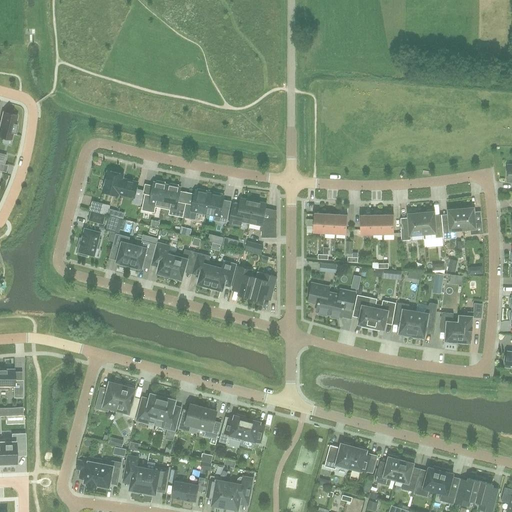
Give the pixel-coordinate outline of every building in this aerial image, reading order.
[(17,116),(3,113),(0,125),(0,136),(11,139),(13,133),(15,133),(17,125),(15,124),(17,116)] [(138,183),(124,179),(122,178),(123,174),(108,171),(108,173),(106,172),(104,179),(106,179),(103,192),(118,196),(118,194),(134,198),(138,183)] [(162,208),(167,185),(165,184),(165,182),(157,180),(156,182),(154,182),(151,195),(145,194),(141,210),(154,213),(155,207),(162,208)] [(167,185),(162,208),(170,210),(169,214),(183,217),(186,203),(178,202),(181,187),(178,187),(179,185),(170,183),(170,185),(167,185)] [(186,203),(183,217),(196,220),(197,212),(206,214),(210,193),(207,193),(207,191),(198,189),(197,191),(196,190),(193,205),(186,203)] [(213,194),(210,193),(206,214),(214,216),(213,220),(227,223),(229,210),(221,208),(224,196),(222,196),(223,194),(213,192),(213,194)] [(249,223),(254,201),(241,198),(238,212),(232,211),(229,224),(241,226),(242,221),(249,223)] [(92,201),(90,210),(101,213),(103,204),(92,201)] [(267,203),(254,201),(249,223),(261,225),(261,237),(277,238),(277,218),(264,218),(267,203)] [(461,209),(463,229),(470,229),(471,235),(483,234),(482,221),(475,221),(474,207),(461,209)] [(442,224),(443,238),(444,239),(456,238),(455,230),(463,229),(461,209),(448,210),(449,222),(448,223),(442,223),(442,224)] [(425,212),(421,213),(423,234),(431,233),(432,239),(443,238),(442,224),(435,224),(434,212),(432,212),(431,210),(426,210),(425,212)] [(91,211),(89,220),(103,224),(105,215),(91,211)] [(423,234),(421,213),(417,213),(416,211),(411,212),(410,214),(408,214),(409,225),(401,225),(401,241),(411,240),(411,235),(423,234)] [(324,232),(326,213),(314,213),(313,232),(324,232)] [(336,214),(326,213),(324,232),(335,233),(336,214)] [(348,215),(336,214),(335,233),(346,234),(348,215)] [(394,214),(382,215),(383,234),(394,233),(394,214)] [(372,234),(372,215),(360,215),(361,234),(372,234)] [(382,215),(372,215),(372,234),(383,234),(382,215)] [(115,237),(116,233),(115,233),(119,219),(109,216),(106,231),(110,232),(109,236),(115,237)] [(80,252),(79,254),(87,257),(88,254),(94,256),(96,248),(99,248),(101,240),(99,240),(100,233),(85,229),(81,244),(78,244),(77,250),(79,251),(79,252),(80,252)] [(129,265),(134,245),(128,243),(130,237),(116,233),(115,237),(111,249),(119,251),(116,262),(118,262),(117,264),(126,267),(127,264),(129,265)] [(134,245),(129,265),(131,266),(131,268),(139,270),(140,268),(142,268),(144,258),(152,260),(153,258),(156,244),(142,240),(141,246),(134,245)] [(156,244),(153,258),(160,260),(157,273),(158,273),(158,275),(165,277),(165,275),(170,276),(176,253),(168,251),(170,246),(157,242),(156,244)] [(256,244),(255,251),(261,253),(263,246),(256,244)] [(176,253),(170,276),(174,277),(174,279),(180,281),(181,279),(182,279),(186,264),(194,266),(197,253),(185,250),(183,255),(176,253)] [(197,253),(194,266),(192,274),(200,276),(198,283),(203,285),(202,287),(210,289),(216,263),(209,262),(210,257),(197,253)] [(458,261),(450,259),(447,270),(455,272),(458,261)] [(216,263),(210,289),(217,291),(218,289),(223,290),(225,283),(231,285),(237,264),(224,260),(222,265),(216,263)] [(320,271),(336,272),(337,266),(321,264),(320,271)] [(251,298),(258,272),(256,277),(251,276),(251,273),(249,269),(239,267),(232,290),(239,292),(238,294),(251,298)] [(277,277),(258,272),(251,298),(263,301),(264,298),(270,300),(277,277)] [(407,278),(421,280),(423,273),(408,272),(407,278)] [(361,276),(354,275),(351,288),(358,289),(361,276)] [(329,315),(334,293),(329,292),(329,289),(322,288),(323,285),(313,283),(309,297),(315,299),(318,303),(316,312),(319,312),(318,314),(327,316),(327,314),(329,315)] [(340,294),(334,293),(329,315),(331,315),(331,317),(339,319),(340,317),(342,317),(344,309),(352,311),(356,292),(341,289),(340,294)] [(371,328),(376,304),(375,307),(370,306),(371,298),(357,295),(354,308),(361,310),(358,324),(363,325),(362,327),(371,328)] [(381,305),(376,304),(371,328),(379,330),(380,328),(384,329),(387,315),(393,316),(396,303),(382,300),(381,305)] [(411,337),(416,311),(408,310),(409,304),(398,302),(395,316),(402,317),(399,333),(404,334),(404,336),(411,337)] [(416,311),(411,337),(419,338),(419,336),(425,337),(426,329),(434,331),(437,304),(429,303),(424,313),(416,311)] [(459,323),(457,341),(460,341),(460,343),(468,344),(468,342),(470,342),(471,333),(472,333),(472,326),(472,317),(481,318),(482,304),(474,303),(474,312),(468,312),(468,316),(460,316),(459,323)] [(457,341),(459,323),(453,322),(453,313),(442,312),(441,325),(447,325),(445,342),(453,343),(453,341),(457,341)] [(57,324),(57,315),(49,316),(49,324),(57,324)] [(388,341),(386,353),(399,355),(400,343),(388,341)] [(0,389),(7,390),(7,386),(13,386),(13,398),(23,398),(23,380),(13,380),(13,370),(0,369),(0,389)] [(116,409),(122,386),(120,385),(119,383),(113,381),(111,383),(109,382),(105,397),(98,395),(95,408),(108,412),(109,407),(116,409)] [(122,386),(116,409),(124,411),(122,416),(135,419),(138,406),(131,404),(135,389),(133,389),(133,386),(127,385),(124,386),(122,386)] [(156,425),(164,394),(156,392),(155,394),(151,393),(148,404),(146,405),(141,404),(136,420),(148,424),(149,420),(156,422),(155,425),(156,425)] [(172,396),(164,394),(156,425),(162,427),(163,428),(163,427),(168,428),(167,429),(175,431),(179,414),(174,413),(173,411),(176,400),(171,399),(172,396)] [(199,427),(204,407),(191,404),(188,417),(180,415),(177,429),(190,432),(192,425),(199,427)] [(217,411),(204,407),(199,427),(206,429),(204,436),(217,440),(220,426),(213,424),(217,411)] [(241,441),(247,419),(245,418),(246,416),(237,414),(236,416),(235,416),(232,428),(223,425),(219,441),(229,444),(230,439),(241,441)] [(250,419),(247,419),(241,441),(242,441),(243,438),(254,441),(254,443),(265,446),(269,431),(264,430),(265,426),(259,424),(260,422),(258,422),(259,420),(250,418),(250,419)] [(1,439),(2,466),(10,465),(9,463),(16,463),(16,456),(15,450),(24,449),(24,433),(11,433),(12,438),(1,439)] [(110,437),(108,444),(122,447),(124,441),(110,437)] [(140,451),(141,444),(130,442),(129,448),(140,451)] [(348,470),(354,447),(350,446),(350,444),(343,442),(343,444),(341,444),(338,455),(336,456),(328,454),(324,466),(335,469),(336,467),(348,470)] [(172,445),(171,452),(178,454),(180,447),(172,445)] [(358,448),(354,447),(348,470),(348,471),(349,467),(373,473),(376,461),(370,459),(371,456),(365,454),(366,450),(365,450),(365,448),(359,446),(358,448)] [(211,463),(213,455),(203,453),(201,461),(211,463)] [(396,480),(401,460),(398,459),(398,457),(389,455),(385,470),(378,469),(375,481),(389,485),(391,478),(396,480)] [(102,459),(89,457),(88,461),(78,460),(77,469),(81,470),(79,477),(85,478),(84,483),(87,483),(87,484),(97,486),(102,459)] [(102,459),(97,486),(97,485),(110,487),(111,479),(113,478),(118,479),(121,463),(112,461),(109,463),(109,465),(101,463),(102,459)] [(142,492),(147,468),(137,466),(138,461),(127,459),(124,476),(130,477),(132,478),(130,489),(132,490),(132,492),(139,493),(140,491),(142,492)] [(401,460),(396,480),(403,482),(401,489),(414,492),(414,494),(418,479),(417,479),(410,477),(414,461),(405,459),(405,461),(401,460)] [(211,464),(202,462),(201,469),(210,470),(211,464)] [(425,481),(418,479),(414,494),(427,497),(429,489),(435,491),(442,468),(434,466),(433,468),(429,467),(425,481)] [(147,468),(142,492),(145,492),(145,494),(152,496),(153,493),(155,494),(157,485),(159,484),(166,485),(169,469),(154,467),(154,469),(147,468)] [(450,470),(442,468),(435,491),(442,493),(440,500),(453,504),(457,489),(452,488),(452,486),(450,484),(453,474),(449,472),(450,470)] [(471,475),(470,478),(469,478),(465,492),(459,490),(456,503),(468,506),(470,500),(475,501),(481,481),(477,480),(478,477),(471,475)] [(225,507),(229,483),(221,481),(222,479),(220,477),(210,476),(208,489),(215,490),(212,504),(214,505),(215,507),(222,508),(223,506),(225,507)] [(198,485),(187,483),(184,499),(196,501),(198,487),(203,488),(205,478),(200,477),(198,485)] [(237,484),(229,483),(225,507),(227,507),(228,509),(235,510),(236,509),(238,509),(240,499),(242,497),(249,498),(253,479),(240,477),(238,478),(237,484)] [(370,492),(372,481),(367,479),(364,491),(370,492)] [(187,483),(175,481),(172,497),(184,499),(187,483)] [(492,484),(481,481),(475,501),(481,503),(479,509),(490,511),(491,511),(496,496),(489,495),(492,484)] [(511,511),(511,489),(505,487),(503,495),(511,497),(507,511),(511,511)] [(375,511),(378,503),(369,500),(367,509),(375,511)]
